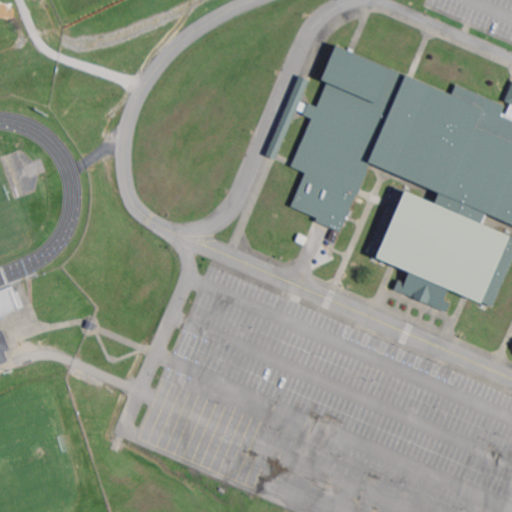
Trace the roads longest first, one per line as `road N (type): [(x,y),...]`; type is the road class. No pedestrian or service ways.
road 1 (residential): [(180,239),(201,238),(233,213),(305,48),(342,9),(382,3),(511,58)]
road 2 (residential): [(180,239),(511,383)]
road 3 (residential): [(254,0),(191,34),(161,61),(131,108),(126,192),(140,216),(180,239)]
